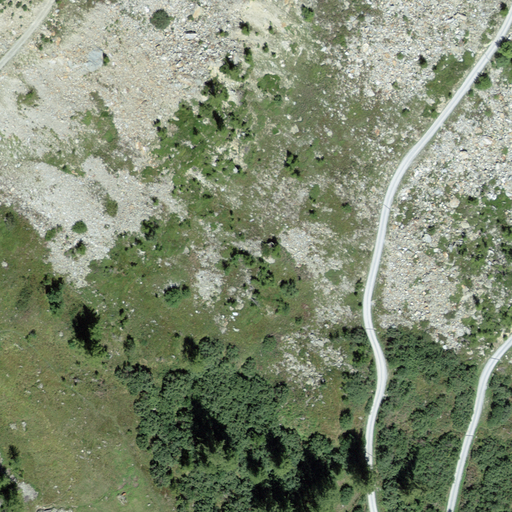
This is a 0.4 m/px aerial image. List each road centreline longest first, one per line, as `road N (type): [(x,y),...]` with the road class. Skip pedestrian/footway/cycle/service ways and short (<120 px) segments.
road 1 (track): [(511,12),(389,193),(366,303),(382,376),(367,472)]
road 2 (track): [(449,511),(488,365),(511,341)]
